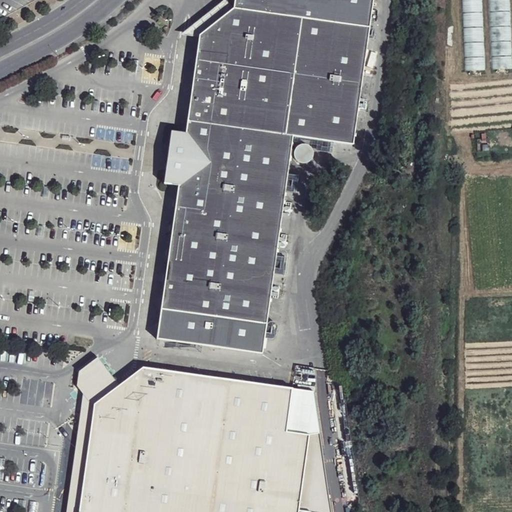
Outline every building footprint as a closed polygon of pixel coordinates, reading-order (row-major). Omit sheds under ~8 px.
[(170,241),(155,338),(261,354),(294,136),(355,145),(376,0),(237,0),(232,38),(201,33),(186,132),(180,175),(170,241)] [(461,0),(465,70),(484,69),(480,0),(461,0)] [(509,36),(490,37),(492,68),(511,67),(509,36)] [(178,163),(180,175),(186,132),(172,130),(166,163),(167,165),(178,163)] [(294,160),(306,167),(313,153),(301,146),(294,160)] [(167,165),(168,176),(180,175),(178,163),(167,165)] [(372,314),(373,324),(384,323),(384,313),(372,314)] [(362,316),(362,326),(373,324),(372,314),(362,316)] [(78,380),(96,400),(121,381),(103,353),(82,367),(78,380)] [(294,511),(306,432),(289,430),(296,387),(147,366),(143,369),(121,383),(102,400),(99,402),(90,457),(86,491),(82,511),(294,511)] [(318,392),(296,387),(289,430),(306,432),(294,511),(324,511),(324,433),(318,392)] [(86,491),(90,457),(78,458),(79,465),(78,472),(77,480),(75,486),(86,491)]
